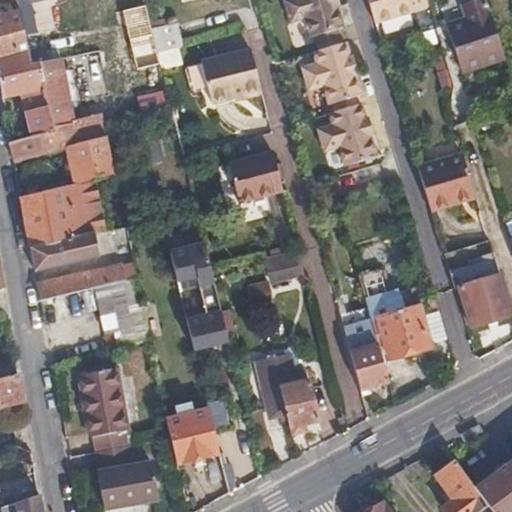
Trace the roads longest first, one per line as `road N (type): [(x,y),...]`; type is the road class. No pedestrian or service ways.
road 1 (residential): [(0,175),(60,511)]
road 2 (primary): [(511,377),(302,489)]
road 3 (unknown): [(463,147),(511,314)]
